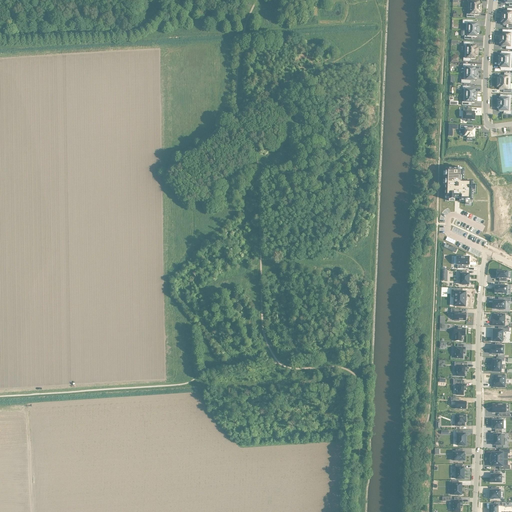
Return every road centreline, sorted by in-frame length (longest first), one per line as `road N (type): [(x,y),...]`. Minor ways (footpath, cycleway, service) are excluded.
road 1 (unknown): [(385,0),(366,373),(350,385),(344,511)]
road 2 (residential): [(487,252),(477,329),(474,511)]
road 3 (residential): [(491,126),(491,0)]
